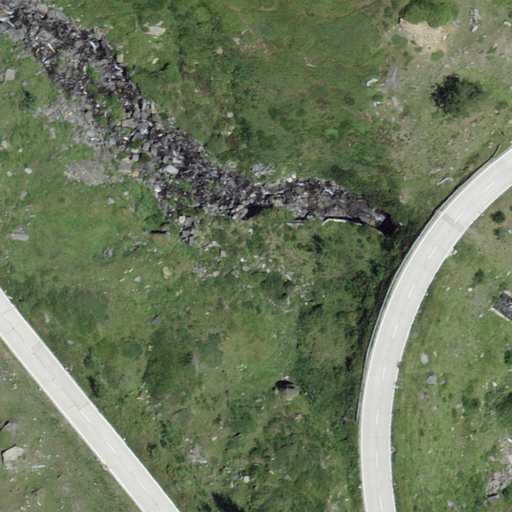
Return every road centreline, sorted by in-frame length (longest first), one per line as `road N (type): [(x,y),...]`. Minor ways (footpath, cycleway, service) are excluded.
road 1 (secondary): [(511,167),(451,223),(398,322),(377,411),(382,511)]
road 2 (secondary): [(162,511),(0,313)]
